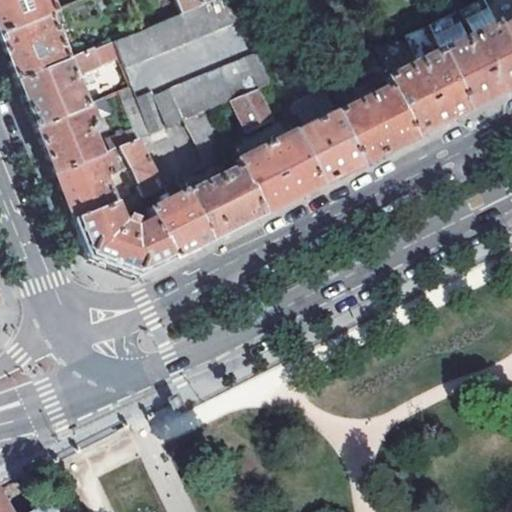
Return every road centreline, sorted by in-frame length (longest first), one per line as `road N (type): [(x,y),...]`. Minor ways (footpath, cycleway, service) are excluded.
road 1 (secondary): [(511,126),(119,315)]
road 2 (secondary): [(133,374),(244,330),(511,197)]
road 3 (secondary): [(0,163),(73,330)]
